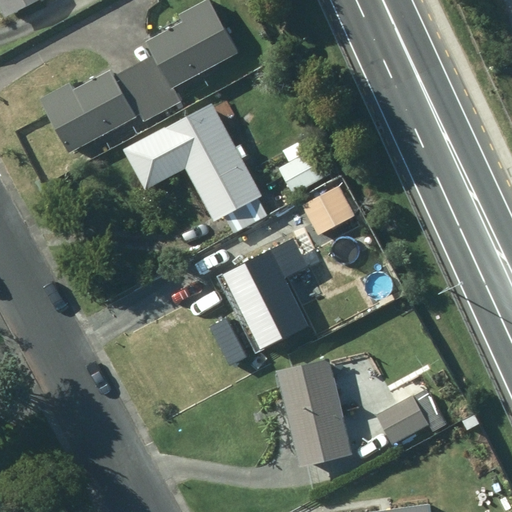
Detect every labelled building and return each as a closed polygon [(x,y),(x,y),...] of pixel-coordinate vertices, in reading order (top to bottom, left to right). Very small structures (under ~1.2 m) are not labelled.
[(0,0),(0,17),(32,0),(0,0)] [(177,19),(159,28),(161,32),(142,41),(150,56),(134,64),(159,111),(178,102),(170,86),(234,52),(206,0),(200,0),(174,14),(177,19)] [(140,121),(159,111),(134,64),(109,78),(106,71),(69,91),(65,83),(35,98),(64,154),(79,146),(84,155),(96,148),(91,139),(136,115),(140,121)] [(208,103),(119,147),(139,188),(183,167),(210,222),(222,216),(230,232),(263,216),(255,198),(258,197),(239,157),(243,155),(237,143),(230,147),(208,103)] [(279,148),(287,163),(277,168),(291,194),(326,175),(304,135),(279,148)] [(337,186),(299,204),(313,234),(352,216),(337,186)] [(306,326),(281,277),(304,265),(289,236),(217,273),(257,351),(306,326)] [(394,283),(383,290),(389,298),(400,291),(394,283)] [(325,358),(272,372),(295,466),(349,453),(325,358)] [(409,396),(373,415),(389,445),(424,426),(409,396)]
